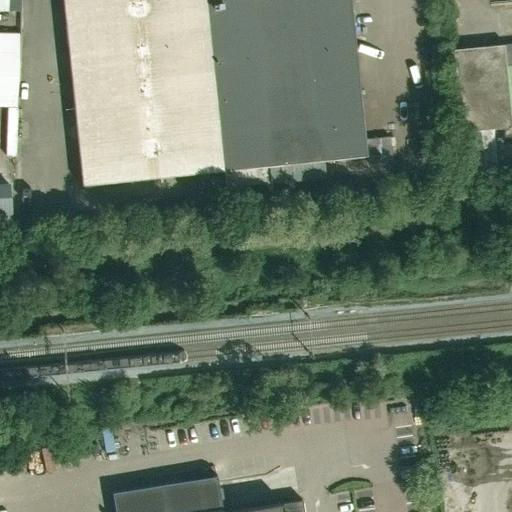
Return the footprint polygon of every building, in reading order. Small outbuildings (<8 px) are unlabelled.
[(366,154),(350,0),(63,0),(83,186),(366,154)] [(511,124),(511,98),(509,65),(511,64),(511,43),(507,44),(507,43),(456,48),(464,129),(471,129),(476,177),(499,175),(494,126),(511,124)] [(10,183),(0,183),(0,220),(12,220),(10,183)] [(122,433),(114,434),(118,455),(126,453),(122,433)] [(87,438),(76,439),(76,469),(88,468),(87,438)] [(112,492),(115,511),(284,511),(282,499),(221,510),(216,475),(112,492)]
